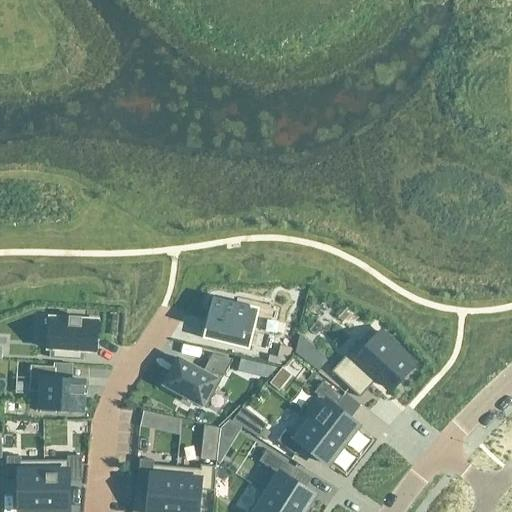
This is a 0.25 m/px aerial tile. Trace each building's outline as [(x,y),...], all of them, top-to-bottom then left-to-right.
[(212,297),(204,330),(209,331),(208,336),(207,340),(249,350),(259,309),(212,297)] [(48,330),(47,346),(48,346),(47,350),(50,350),(50,358),(78,360),(78,352),(84,352),(95,353),(95,349),(96,349),(97,333),(96,333),(97,321),(50,318),(49,330),(48,330)] [(347,354),(331,372),(359,398),(377,379),(378,378),(379,379),(391,390),(400,380),(410,369),(393,353),(397,348),(380,333),(376,338),(368,331),(347,354)] [(296,353),(301,358),(311,346),(300,336),(296,353)] [(178,359),(163,385),(178,393),(205,408),(220,382),(224,375),(232,358),(211,353),(201,371),(178,359)] [(283,366),(289,360),(279,357),(269,355),(267,362),(283,366)] [(240,358),(237,371),(249,374),(252,361),(240,358)] [(30,367),(29,392),(41,393),(39,413),(55,414),(55,410),(82,412),(82,396),(84,396),(85,387),(83,387),(83,382),(65,381),(53,380),(54,368),(53,368),(30,367)] [(317,397),(303,415),(343,446),(358,427),(335,408),(342,398),(323,383),(314,394),(317,397)] [(241,426),(250,414),(244,408),(233,422),(241,426)] [(142,413),(139,427),(178,436),(179,421),(142,413)] [(285,431),(276,442),(296,457),(304,447),(328,466),(343,446),(303,415),(288,433),(285,431)] [(219,429),(204,426),(200,460),(216,462),(219,429)] [(226,454),(218,449),(217,462),(220,464),(226,454)] [(266,450),(259,462),(275,472),(262,492),(294,511),(304,511),(314,496),(289,480),(296,469),(266,450)] [(43,461),(43,511),(68,511),(68,482),(81,482),(81,456),(67,456),(67,461),(43,461)] [(6,457),(6,482),(18,482),(18,511),(43,511),(43,461),(20,461),(20,457),(6,457)] [(139,460),(137,485),(150,486),(147,511),(172,511),(176,467),(153,465),(153,461),(139,460)] [(176,467),(172,511),(197,511),(199,491),(212,492),(214,466),(200,465),(199,469),(176,467)] [(294,511),(262,492),(249,511),(294,511)]
